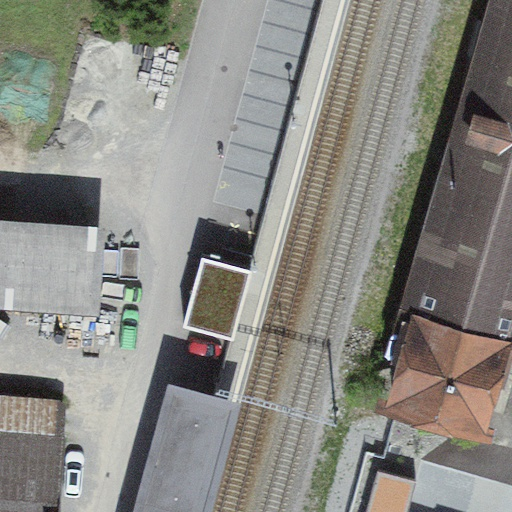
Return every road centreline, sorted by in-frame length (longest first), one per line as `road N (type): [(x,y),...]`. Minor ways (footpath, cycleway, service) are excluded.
road 1 (track): [(233,128),(133,511)]
road 2 (track): [(70,511),(90,402),(145,234),(207,241)]
